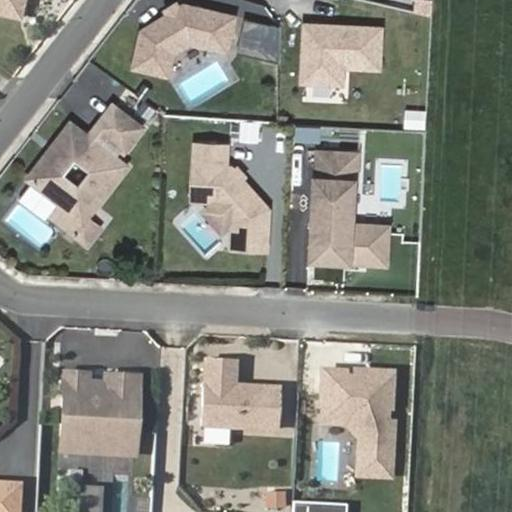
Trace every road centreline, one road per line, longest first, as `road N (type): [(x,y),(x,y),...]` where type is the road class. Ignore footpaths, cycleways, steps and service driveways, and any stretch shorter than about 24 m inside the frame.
road 1 (residential): [(0,286),(31,299),(511,325)]
road 2 (residential): [(107,0),(0,135)]
